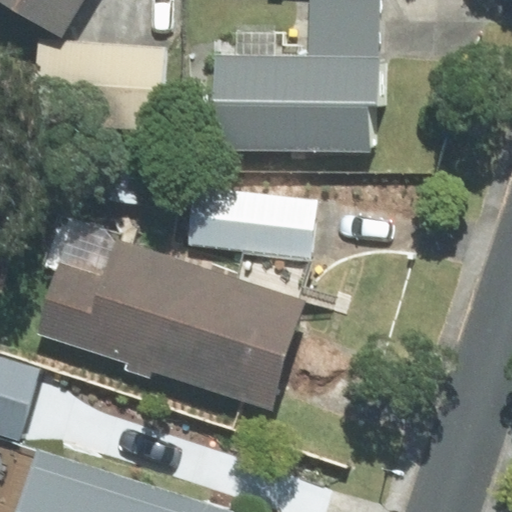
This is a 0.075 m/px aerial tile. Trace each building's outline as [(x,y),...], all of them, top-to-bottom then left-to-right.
[(8,0),(62,32),(81,0),(8,0)] [(162,49),(30,42),(25,133),(158,140),(162,49)] [(376,70),(212,69),(212,161),(376,161),(376,70)] [(147,171),(103,169),(102,210),(145,212),(147,171)] [(298,298),(74,226),(38,338),(262,410),(298,298)] [(43,370),(0,357),(0,438),(21,445),(43,370)] [(200,511),(39,457),(19,511),(200,511)]
